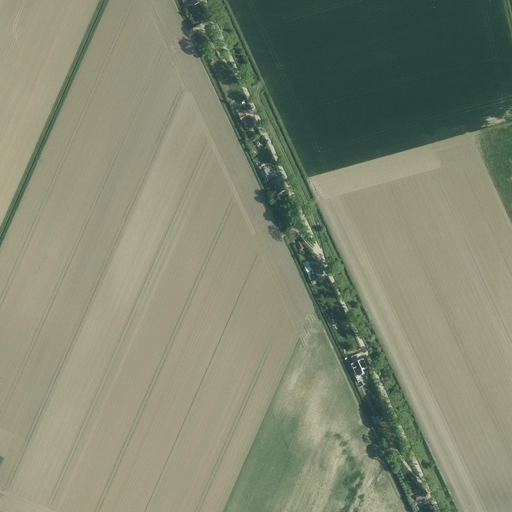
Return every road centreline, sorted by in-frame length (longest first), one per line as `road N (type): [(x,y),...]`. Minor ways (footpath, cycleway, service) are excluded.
road 1 (unclassified): [(438,511),(203,0)]
road 2 (track): [(174,0),(407,511)]
road 3 (track): [(0,245),(107,0)]
road 4 (track): [(100,0),(0,231)]
road 5 (track): [(281,234),(295,230),(320,254),(319,243),(258,99),(262,82)]
